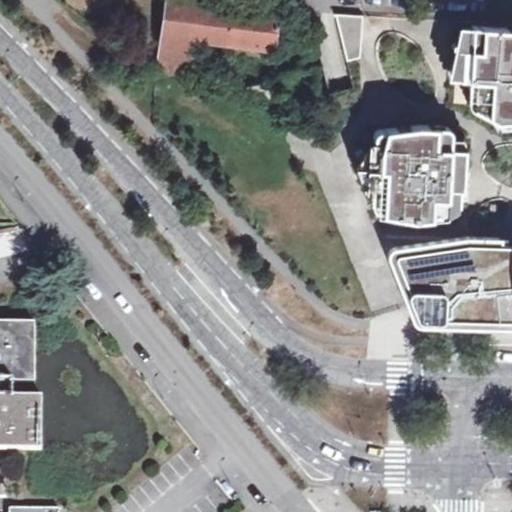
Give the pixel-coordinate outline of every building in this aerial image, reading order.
[(162,0),(159,33),(188,37),(270,48),(273,12),(194,0),(162,0)] [(359,15),(332,14),(345,60),(360,57),(359,15)] [(467,38),(458,38),(457,76),(465,77),(465,97),(465,98),(465,100),(465,101),(466,103),(467,104),(494,119),(511,116),(511,25),(468,23),(467,38)] [(188,37),(159,33),(155,70),(184,74),(188,37)] [(286,94),(286,106),(318,105),(319,66),(287,67),(286,94)] [(285,114),(286,106),(286,94),(262,87),(259,82),(243,85),(248,101),(285,114)] [(317,124),(297,118),(292,132),(312,139),(317,124)] [(444,126),(417,124),(376,130),(375,130),(374,130),(373,131),(372,132),(371,133),(371,134),(362,169),(373,212),(412,219),(452,215),(460,208),(461,191),(462,170),(463,147),(448,147),(449,131),(449,129),(448,128),(447,127),(446,126),(444,126)] [(501,234),(466,234),(393,246),(391,247),(390,247),(389,248),(388,249),(388,250),(387,251),(387,253),(387,254),(387,255),(387,257),(408,307),(413,320),(413,321),(414,322),(415,322),(416,323),(417,324),(511,325),(511,239),(500,239),(501,234)] [(0,385),(11,385),(33,385),(32,325),(0,324),(0,385)] [(0,385),(0,396),(12,397),(11,385),(0,385)] [(41,397),(12,397),(0,396),(0,448),(40,448),(41,397)]
